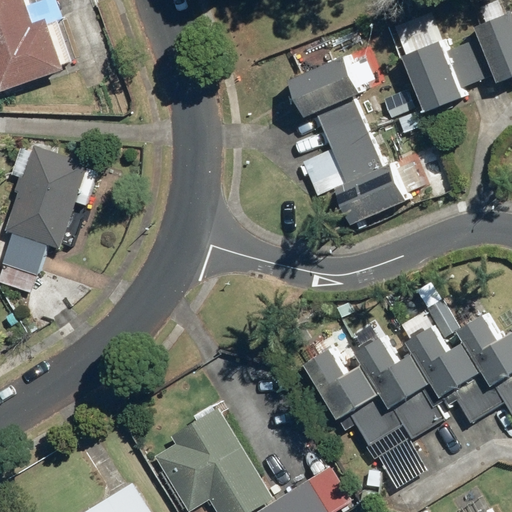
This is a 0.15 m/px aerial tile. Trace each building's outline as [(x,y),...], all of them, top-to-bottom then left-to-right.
[(0,0),(0,65),(9,89),(80,61),(63,17),(47,24),(37,0),(0,0)] [(511,8),(484,19),(506,79),(511,76),(511,8)] [(448,25),(409,41),(436,107),(474,92),(471,85),(490,77),(474,38),(457,45),(448,25)] [(359,54),(356,47),(295,73),(313,114),(371,90),(368,83),(382,77),(370,49),(359,54)] [(422,94),(398,104),(409,131),(432,121),(422,94)] [(338,143),(308,156),(324,192),(347,181),(364,220),(419,195),(417,189),(432,183),(418,151),(388,165),(364,111),(330,127),(338,143)] [(41,142),(40,146),(25,141),(18,166),(33,170),(16,230),(20,231),(11,262),(46,272),(54,242),(69,246),(71,239),(79,241),(83,227),(75,225),(83,199),(94,202),(106,161),(41,142)] [(339,342),(315,357),(347,413),(355,409),(374,443),(409,423),(418,438),(467,407),(475,421),(509,400),(511,404),(511,335),(511,336),(496,311),(469,327),(475,336),(460,346),(443,320),(418,336),(425,347),(411,356),(395,331),(367,349),(374,360),(357,370),(339,342)] [(182,439),(162,451),(197,511),(217,499),(224,511),(253,511),(254,511),(340,511),(364,498),(342,461),(282,496),(227,402),(177,431),(182,439)] [(159,511),(139,479),(85,511),(159,511)] [(504,511),(498,502),(481,511),(504,511)]
